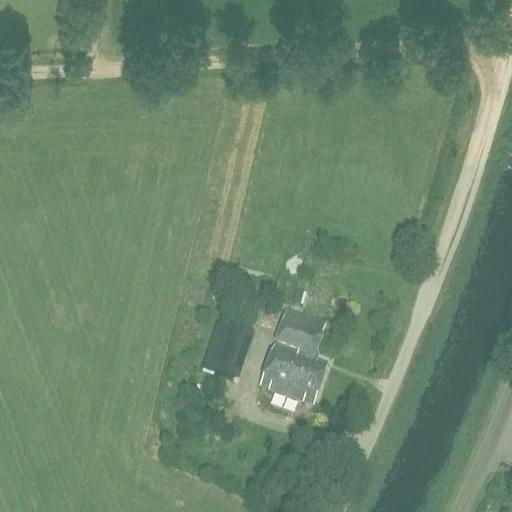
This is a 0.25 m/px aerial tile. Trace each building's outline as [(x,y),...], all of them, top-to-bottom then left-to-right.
[(224,310),(241,316),(240,318),(270,328),(275,311),(245,303),(244,306),(227,300),(224,310)] [(312,406),(326,367),(312,361),(325,327),(287,313),(275,343),(298,351),(297,356),(275,348),(260,387),(312,406)] [(217,325),(201,371),(233,382),(248,336),(217,325)] [(357,391),(338,406),(356,429),(375,414),(357,391)] [(333,455),(295,441),(288,460),(326,474),(333,455)]
